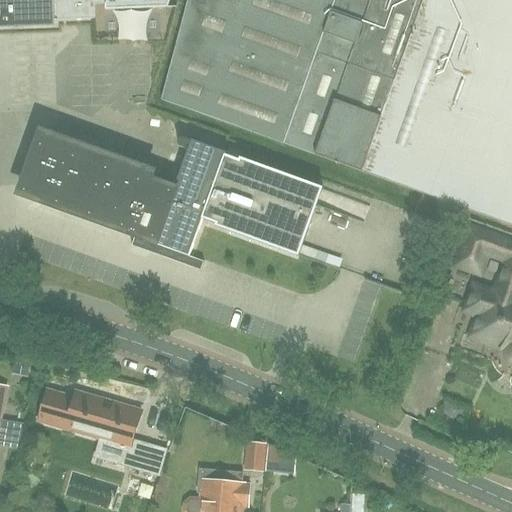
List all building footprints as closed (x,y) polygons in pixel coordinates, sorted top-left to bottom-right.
[(0,0),(0,27),(12,28),(16,27),(54,27),(54,21),(95,20),(94,5),(105,5),(105,11),(166,10),(169,0),(0,0)] [(511,226),(511,0),(187,0),(161,100),(511,226)] [(179,147),(180,148),(188,151),(174,193),(154,186),(153,189),(146,186),(150,174),(43,136),(22,194),(129,233),(129,235),(135,237),(131,247),(152,254),(155,245),(189,257),(203,220),(216,225),(215,227),(298,257),(323,189),(240,159),(239,161),(225,157),(226,154),(192,142),(192,143),(184,140),(183,140),(182,139),(181,140),(180,140),(179,141),(178,141),(178,142),(178,143),(178,145),(178,146),(178,147),(179,147)] [(511,243),(465,226),(451,268),(482,279),(491,255),(506,261),(495,293),(474,286),(465,311),(474,315),(467,336),(503,348),(502,351),(502,353),(502,356),(503,359),(505,361),(506,363),(509,365),(511,366),(511,243)] [(0,445),(1,445),(13,447),(17,425),(0,422),(6,387),(0,386),(0,445)] [(131,441),(140,411),(75,392),(73,398),(46,390),(37,421),(98,439),(128,447),(124,459),(133,462),(132,468),(145,472),(160,476),(167,451),(153,447),(131,441)] [(441,400),(437,413),(461,421),(465,409),(441,400)] [(248,444),(246,470),(262,472),(264,446),(248,444)] [(269,446),(266,474),(278,476),(280,451),(269,446)] [(244,486),(244,485),(226,483),(227,473),(201,470),(199,493),(202,493),(201,499),(191,498),(185,503),(184,511),(240,511),(242,506),(247,506),(249,486),(244,486)]
